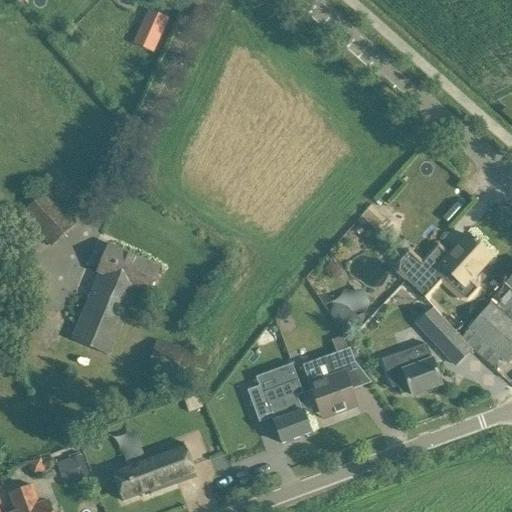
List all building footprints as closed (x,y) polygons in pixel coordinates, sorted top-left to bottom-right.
[(142,26),(134,43),(155,53),(163,35),(142,26)] [(52,247),(76,226),(58,206),(46,192),(22,213),(34,227),(52,247)] [(455,250),(440,267),(433,275),(420,264),(406,281),(426,299),(441,283),(461,301),(470,302),(481,289),(471,279),(478,272),(492,257),(476,243),(478,241),(476,239),(474,241),(468,235),(455,250)] [(148,296),(152,286),(160,268),(109,245),(96,274),(99,275),(71,340),(109,357),(138,292),(148,296)] [(511,279),(507,285),(496,298),(491,303),(498,310),(503,305),(504,306),(511,297),(511,279)] [(509,364),(511,361),(511,323),(489,304),(467,329),(468,331),(462,337),(494,367),(502,358),(509,364)] [(461,339),(433,308),(417,323),(445,354),(457,366),(473,351),(461,339)] [(198,390),(208,356),(157,341),(147,375),(198,390)] [(411,392),(412,396),(413,396),(443,385),(436,366),(433,360),(428,345),(413,350),(382,361),(393,388),(398,386),(401,395),(411,392)] [(337,353),(335,354),(325,358),(327,364),(333,378),(313,385),(311,386),(314,394),(321,413),(323,420),(358,407),(355,400),(351,389),(343,366),(356,362),(351,348),(348,349),(337,353)] [(263,388),(249,393),(260,423),(273,418),(283,444),(312,433),(298,396),(302,394),(298,382),(265,394),(263,388)] [(144,456),(141,433),(121,436),(124,459),(144,456)] [(151,494),(197,477),(184,443),(112,470),(124,501),(151,491),(151,494)] [(79,487),(92,482),(82,454),(57,463),(65,487),(78,483),(79,487)] [(41,509),(32,486),(10,493),(16,511),(53,511),(51,506),(41,509)]
